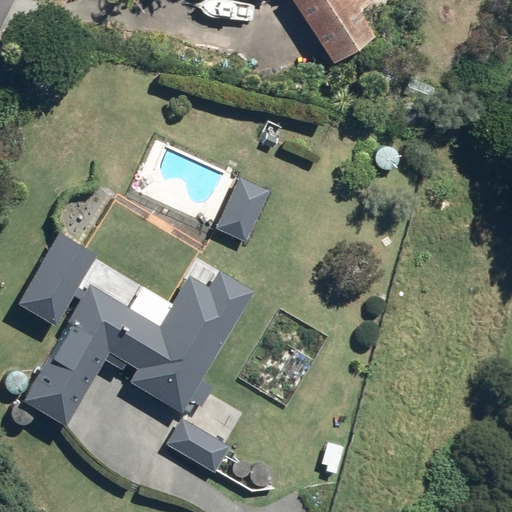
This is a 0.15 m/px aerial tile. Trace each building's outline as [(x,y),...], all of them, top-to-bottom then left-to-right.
[(294,0),(333,59),(376,32),(360,6),(369,0),(294,0)] [(180,18),(177,34),(205,41),(209,25),(180,18)] [(270,188),(239,174),(215,226),(246,240),(270,188)] [(98,252),(61,229),(19,298),(57,320),(98,252)] [(55,351),(53,350),(25,395),(67,421),(93,378),(106,356),(123,366),(127,359),(137,365),(130,377),(182,408),(190,396),(202,404),(214,384),(201,376),(255,288),(220,267),(209,284),(188,271),(170,301),(142,284),(129,305),(90,282),(68,317),(74,320),(55,351)] [(229,444),(180,416),(166,441),(215,469),(229,444)]
